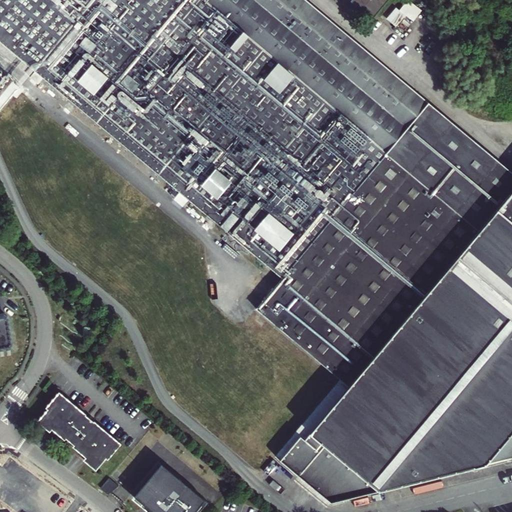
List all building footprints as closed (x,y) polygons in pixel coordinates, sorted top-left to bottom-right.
[(0,0),(0,41),(283,278),(256,309),(340,379),(473,226),(400,165),(422,139),(394,114),(414,90),(306,0),(0,0)] [(389,0),(354,0),(352,2),(373,19),(389,0)] [(511,171),(414,90),(394,114),(422,139),(400,165),(473,226),(340,379),(276,457),(332,503),(511,458),(511,171)] [(0,347),(12,345),(7,315),(0,316),(0,347)] [(38,421),(50,432),(52,430),(65,440),(67,438),(69,439),(66,442),(71,446),(73,443),(75,445),(73,447),(86,458),(84,460),(96,470),(106,458),(108,460),(122,444),(95,421),(94,422),(86,415),(87,414),(59,391),(46,408),(48,409),(38,421)] [(201,511),(209,503),(158,460),(131,492),(153,511),(201,511)]
